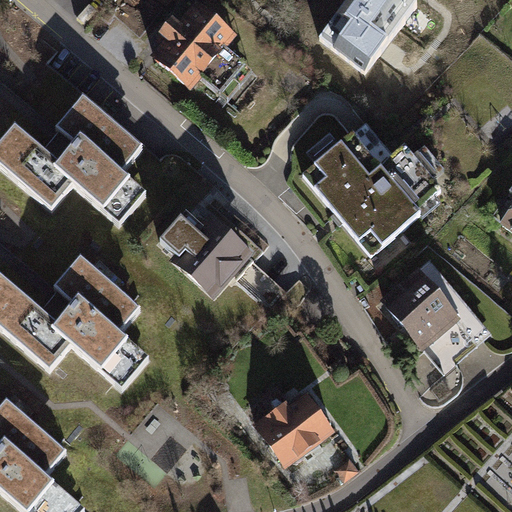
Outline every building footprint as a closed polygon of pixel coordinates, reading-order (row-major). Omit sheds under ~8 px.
[(177,0),(156,0),(170,10),(177,0)] [(405,0),(344,0),(317,38),(368,76),(418,9),(405,0)] [(164,51),(152,64),(192,98),(203,85),(221,101),(245,72),(227,57),(238,45),(196,10),(178,30),(173,26),(157,45),(164,51)] [(14,129),(0,146),(0,170),(52,214),(72,190),(120,230),(147,198),(122,177),(143,152),(82,101),(57,131),(77,148),(71,154),(60,167),(14,129)] [(369,129),(354,141),(383,175),(397,163),(369,129)] [(354,141),(304,182),(360,250),(373,241),(384,254),(423,223),(418,216),(440,199),(406,157),(397,163),(383,175),(354,141)] [(511,203),(498,223),(511,233),(511,203)] [(182,225),(160,250),(181,268),(177,273),(213,305),(235,280),(250,262),(254,259),(217,227),(202,243),(182,225)] [(0,277),(0,330),(49,372),(69,349),(122,393),(149,361),(119,335),(140,311),(81,261),(55,292),(73,307),(68,312),(57,325),(0,277)] [(287,294),(250,262),(235,280),(272,311),(287,294)] [(432,262),(391,297),(429,341),(470,307),(432,262)] [(311,336),(293,313),(273,329),(292,351),(311,336)] [(272,406),(251,425),(284,469),(334,433),(305,392),(287,405),(283,400),(272,406)] [(0,486),(29,511),(83,511),(89,506),(48,471),(69,448),(9,396),(0,406),(0,486)] [(349,460),(334,471),(344,484),(359,473),(349,460)]
